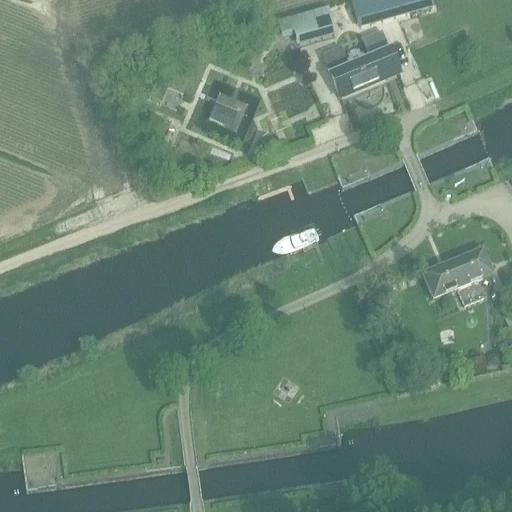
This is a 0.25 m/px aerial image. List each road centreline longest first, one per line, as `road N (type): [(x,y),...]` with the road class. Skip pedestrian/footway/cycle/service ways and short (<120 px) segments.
road 1 (unclassified): [(196,511),(183,408),(191,366),(220,340),(370,272),(429,220),(394,125),(310,155)]
road 2 (track): [(310,155),(0,270)]
road 3 (track): [(511,75),(394,125)]
